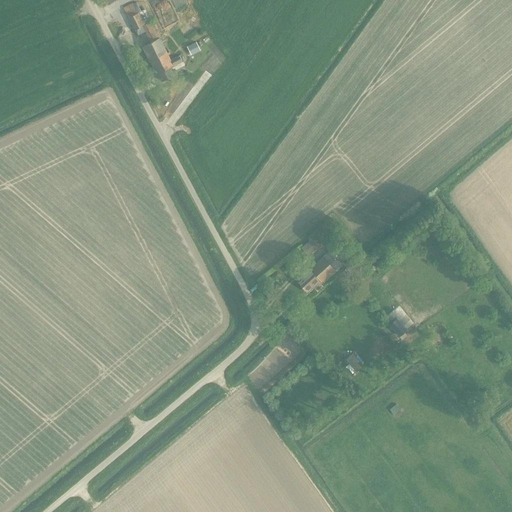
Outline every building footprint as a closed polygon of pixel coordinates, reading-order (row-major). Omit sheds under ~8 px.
[(188,3),(186,0),(172,0),(176,9),(188,3)] [(144,9),(141,11),(136,1),(124,8),(129,17),(128,17),(135,30),(137,35),(145,31),(151,42),(143,46),(156,74),(157,73),(161,81),(174,75),(170,67),(182,61),(179,56),(171,60),(151,21),(150,22),(144,9)] [(189,23),(181,30),(187,37),(196,29),(190,22),(189,23)] [(196,42),(187,47),(191,54),(200,50),(196,42)] [(311,240),(302,248),(308,256),(317,248),(320,245),(315,239),(312,241),(311,240)] [(321,282),(341,263),(330,251),(309,269),(310,269),(297,281),(307,292),(316,283),(317,284),(321,281),(321,282)] [(369,261),(355,273),(361,280),(375,269),(369,261)] [(389,324),(400,336),(406,330),(396,318),(389,324)] [(357,371),(363,365),(353,353),(346,359),(357,371)]
